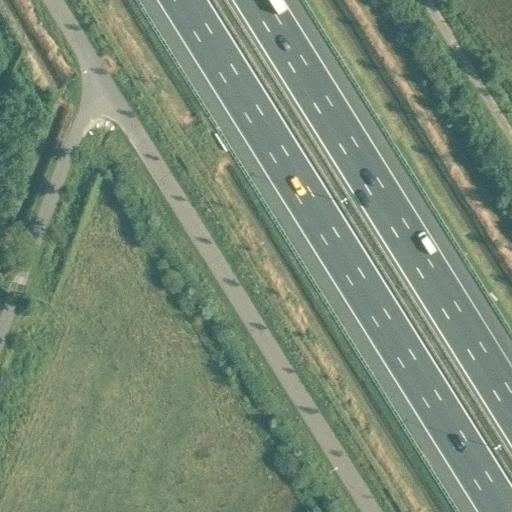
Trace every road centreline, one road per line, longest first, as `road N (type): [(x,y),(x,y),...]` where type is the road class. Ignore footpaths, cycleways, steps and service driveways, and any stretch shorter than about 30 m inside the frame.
road 1 (motorway): [(183,0),(503,511)]
road 2 (unclassified): [(370,511),(102,85)]
road 3 (motorway): [(511,404),(259,0)]
road 4 (unclassified): [(0,334),(74,131),(102,85)]
road 5 (track): [(511,111),(439,0)]
